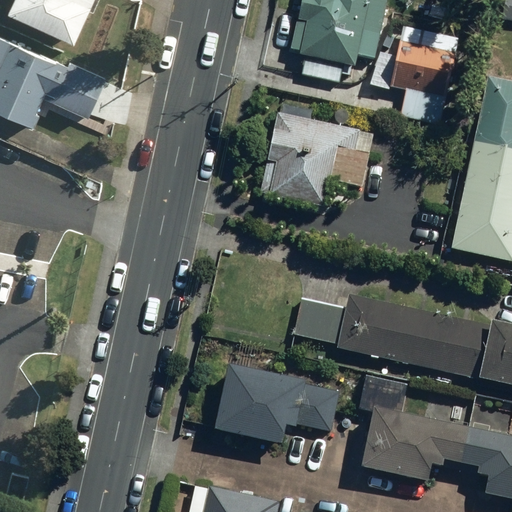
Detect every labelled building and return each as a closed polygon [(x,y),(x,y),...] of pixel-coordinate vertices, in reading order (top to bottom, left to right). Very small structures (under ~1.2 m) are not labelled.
[(93,0),(14,0),(9,13),(74,42),(93,0)] [(299,0),(289,53),(304,56),(300,76),(339,84),(343,66),(356,68),(363,36),(378,39),(386,1),(381,0),(299,0)] [(511,0),(502,0),(498,21),(511,23),(511,0)] [(61,62),(0,36),(0,110),(35,125),(61,62)] [(452,56),(398,44),(389,87),(404,91),(398,118),(437,126),(452,56)] [(71,61),(54,100),(91,116),(108,77),(71,61)] [(511,84),(485,79),(448,252),(510,265),(511,257),(511,84)] [(357,131),(277,114),(259,194),(321,207),(327,183),(361,190),(369,157),(352,153),(357,131)] [(343,310),(298,300),(290,335),(335,345),(334,349),(473,379),(485,326),(346,295),(343,310)] [(511,326),(489,322),(476,380),(511,387),(511,326)] [(304,381),(227,366),(214,432),(283,446),(287,424),(328,433),(336,392),(304,386),(304,381)] [(464,427),(372,407),(359,469),(426,483),(430,465),(441,468),(443,461),(475,468),(474,476),(485,478),(481,496),(511,502),(511,438),(494,435),(496,423),(467,416),(464,427)] [(275,511),(278,501),(207,487),(201,511),(275,511)]
